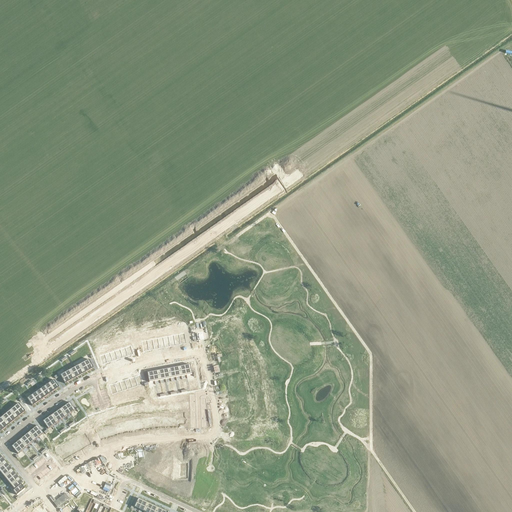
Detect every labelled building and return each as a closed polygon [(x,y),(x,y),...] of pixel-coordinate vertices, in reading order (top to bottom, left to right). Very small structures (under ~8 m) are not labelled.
[(239,336),(235,338),(236,341),(237,340),(238,344),(250,340),(249,337),(250,336),(249,331),(239,334),(239,336)] [(213,341),(211,342),(212,347),(222,344),(222,342),(226,341),(225,338),(224,338),(223,335),(212,338),(213,341)] [(130,346),(125,348),(128,356),(133,354),(130,346)] [(251,355),(248,358),(249,360),(250,360),(252,362),(262,355),(259,352),(261,351),(258,347),(250,353),(251,355)] [(229,349),(219,355),(220,358),(219,359),(222,363),(230,358),(229,356),(233,354),(231,351),(231,352),(229,349)] [(105,354),(99,356),(102,365),(107,363),(105,354)] [(265,359),(257,367),(259,370),(258,370),(260,373),(263,370),(265,371),(272,364),(269,360),(267,361),(265,359)] [(89,360),(84,362),(89,371),(94,368),(89,360)] [(233,362),(225,368),(228,373),(230,371),(232,374),(241,367),(239,364),(240,364),(238,361),(235,364),(233,362)] [(84,362),(80,365),(84,374),(89,371),(84,362)] [(80,365),(75,368),(80,376),(84,374),(80,365)] [(75,368),(70,370),(75,379),(80,376),(75,368)] [(70,370),(65,373),(70,381),(75,379),(70,370)] [(242,372),(233,379),(236,383),(238,382),(240,384),(249,377),(247,374),(248,374),(246,371),(243,374),(242,372)] [(65,373),(60,375),(65,384),(70,381),(65,373)] [(140,375),(135,377),(138,386),(143,384),(140,375)] [(135,377),(129,378),(132,388),(138,386),(135,377)] [(129,378),(124,380),(127,389),(132,388),(129,378)] [(54,380),(50,383),(55,391),(59,388),(54,380)] [(124,380),(119,382),(122,391),(127,389),(124,380)] [(254,380),(244,387),(246,390),(244,391),(247,395),(256,389),(255,387),(258,385),(256,382),(256,383),(254,380)] [(119,382),(114,383),(117,393),(122,391),(119,382)] [(50,383),(45,386),(50,394),(55,391),(50,383)] [(114,383),(109,385),(112,394),(117,393),(114,383)] [(45,386),(41,389),(46,397),(50,394),(45,386)] [(41,389),(36,393),(41,400),(46,397),(41,389)] [(36,393),(32,396),(37,403),(41,400),(36,393)] [(32,396),(27,399),(32,406),(37,403),(32,396)] [(251,397),(247,400),(252,409),(254,408),(256,412),(259,410),(258,409),(261,407),(255,397),(252,399),(251,397)] [(19,403),(14,407),(21,415),(26,412),(19,403)] [(70,403),(65,406),(71,413),(75,410),(70,403)] [(65,406),(61,409),(66,416),(71,413),(65,406)] [(14,407),(10,410),(17,419),(21,415),(14,407)] [(239,407),(234,410),(240,419),(242,418),(244,421),(247,420),(246,419),(249,417),(243,407),(240,409),(239,407)] [(61,409),(57,412),(62,420),(66,416),(61,409)] [(10,410),(6,414),(13,422),(17,419),(10,410)] [(57,412),(52,415),(57,423),(62,420),(57,412)] [(6,414),(2,417),(9,425),(13,422),(6,414)] [(227,414),(222,416),(226,425),(228,424),(230,428),(233,427),(232,426),(235,425),(231,414),(228,415),(227,414)] [(52,415),(48,418),(53,426),(57,423),(52,415)] [(266,420),(264,422),(274,429),(276,426),(278,427),(281,422),(272,417),(270,419),(267,416),(265,419),(266,420)] [(2,417),(0,418),(0,423),(4,429),(9,425),(2,417)] [(48,418),(43,422),(48,429),(53,426),(48,418)] [(256,425),(254,426),(257,430),(255,431),(261,440),(265,437),(264,435),(267,433),(260,423),(257,426),(256,425)] [(37,426),(33,429),(39,437),(43,433),(37,426)] [(33,429),(29,433),(35,440),(39,437),(33,429)] [(242,433),(240,435),(242,438),(240,440),(245,449),(250,446),(249,444),(252,443),(246,432),(243,434),(242,433)] [(29,433),(25,436),(31,444),(35,440),(29,433)] [(84,434),(79,437),(85,446),(89,443),(84,434)] [(25,436),(20,440),(26,447),(31,444),(25,436)] [(79,437),(75,440),(80,449),(85,446),(79,437)] [(20,440),(16,443),(22,451),(26,447),(20,440)] [(75,440),(70,442),(75,451),(80,449),(75,440)] [(70,442),(65,445),(71,454),(75,451),(70,442)] [(16,443),(12,447),(18,454),(22,451),(16,443)] [(65,445),(61,448),(66,457),(71,454),(65,445)] [(61,448),(56,451),(61,460),(66,457),(61,448)] [(6,462),(0,467),(0,471),(1,473),(10,466),(6,462)] [(10,466),(1,473),(5,477),(13,471),(10,466)] [(13,471),(5,477),(8,482),(16,475),(13,471)] [(16,475),(8,482),(12,486),(20,479),(16,475)] [(20,479),(12,486),(15,490),(22,484),(23,483),(20,479)] [(15,490),(14,491),(17,495),(25,489),(22,484),(15,490)] [(139,498),(135,507),(140,510),(144,501),(139,498)] [(144,501),(140,510),(145,511),(149,503),(144,501)] [(149,503),(145,511),(144,511),(150,511),(154,505),(149,503)]
